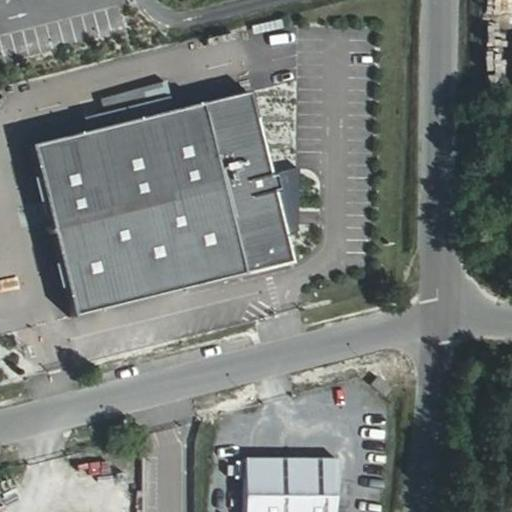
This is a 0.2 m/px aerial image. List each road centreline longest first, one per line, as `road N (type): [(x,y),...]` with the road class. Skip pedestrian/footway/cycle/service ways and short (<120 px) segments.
road 1 (unclassified): [(0,427),(439,312)]
road 2 (unclassified): [(439,312),(451,0)]
road 3 (unclassified): [(423,511),(439,312)]
road 4 (unknown): [(163,384),(170,511)]
